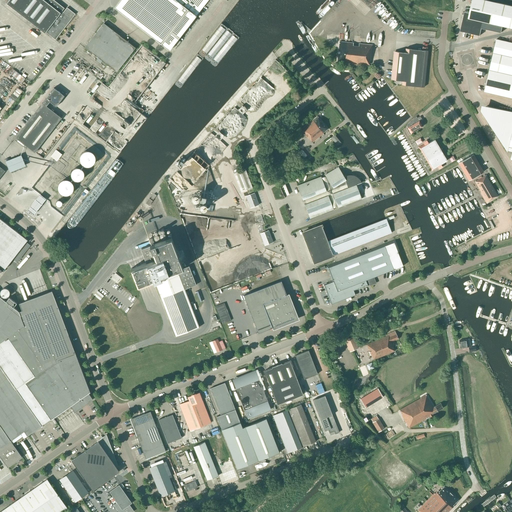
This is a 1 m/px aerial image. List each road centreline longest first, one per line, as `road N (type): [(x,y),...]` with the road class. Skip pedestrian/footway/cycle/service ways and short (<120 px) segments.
road 1 (unclassified): [(321,330),(252,149),(322,89)]
road 2 (unclassified): [(112,413),(56,263),(0,200)]
road 3 (unclassified): [(112,413),(321,330)]
road 4 (unclassified): [(482,493),(462,441),(444,310),(426,279)]
road 5 (unclassified): [(511,193),(441,71),(446,15)]
road 6 (unclassified): [(174,511),(352,437)]
road 7 (unclassified): [(100,4),(180,64),(231,0)]
road 8 (unclassified): [(0,134),(100,4)]
road 9 (unclassified): [(0,491),(112,413)]
